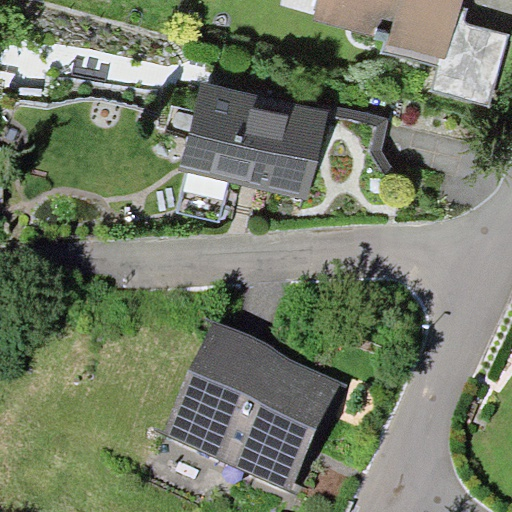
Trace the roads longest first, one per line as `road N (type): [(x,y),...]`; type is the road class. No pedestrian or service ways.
road 1 (track): [(505,241),(0,271)]
road 2 (residential): [(511,229),(395,471)]
